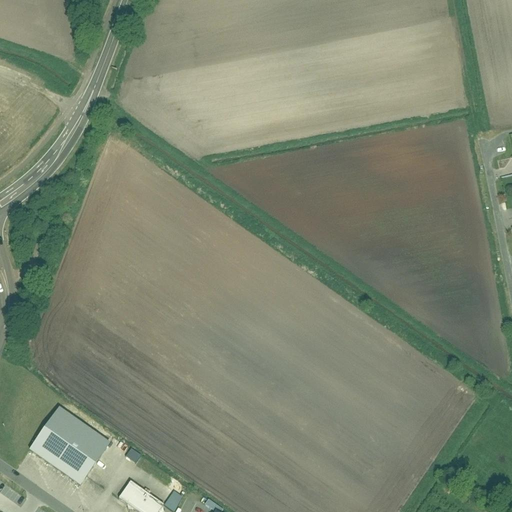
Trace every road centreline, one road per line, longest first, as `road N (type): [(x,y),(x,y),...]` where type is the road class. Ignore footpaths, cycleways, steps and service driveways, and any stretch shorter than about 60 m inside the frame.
road 1 (secondary): [(0,207),(65,147),(128,0)]
road 2 (residential): [(488,140),(511,286)]
road 3 (track): [(488,140),(457,0)]
